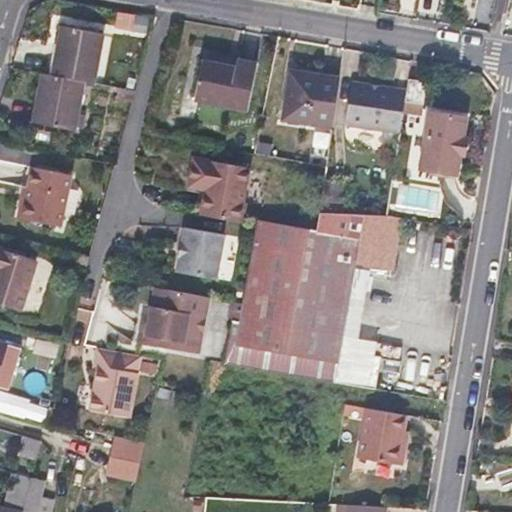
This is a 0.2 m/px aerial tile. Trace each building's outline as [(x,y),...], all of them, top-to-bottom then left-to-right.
[(51,78),(82,83),(89,85),(99,37),(61,30),(57,47),(51,78)] [(51,78),(57,47),(52,46),(46,77),(51,78)] [(237,63),(236,66),(236,68),(203,62),(194,104),(247,115),(257,66),(237,63)] [(337,84),(314,79),(290,75),(283,121),(330,130),(337,84)] [(74,133),(82,83),(51,78),(46,77),(42,76),(39,94),(33,125),(74,133)] [(409,93),(407,104),(425,107),(429,85),(410,82),(409,93)] [(345,126),(402,134),(407,104),(409,93),(351,84),(345,126)] [(28,124),(33,125),(39,94),(34,93),(28,124)] [(433,113),(424,169),(458,174),(461,155),(464,137),(466,118),(433,113)] [(249,169),(192,160),(188,180),(203,183),(201,192),(204,193),(199,216),(241,223),(245,204),(242,204),(249,169)] [(69,177),(31,168),(24,200),(21,200),(16,219),(58,228),(69,177)] [(203,183),(188,180),(186,189),(201,192),(203,183)] [(399,218),(388,216),(318,213),(315,231),(255,221),(238,322),(232,321),(224,365),(334,383),(354,264),(390,269),(399,218)] [(222,236),(183,229),(175,273),(214,279),(222,236)] [(0,254),(0,307),(18,313),(32,264),(0,254)] [(84,268),(87,258),(77,255),(74,265),(84,268)] [(198,355),(207,298),(152,288),(146,327),(140,326),(137,344),(198,355)] [(18,351),(3,347),(0,357),(0,387),(7,389),(18,351)] [(88,411),(128,419),(140,358),(94,349),(91,367),(96,368),(88,411)] [(365,422),(405,424),(406,415),(367,409),(365,422)] [(403,431),(405,424),(365,422),(359,453),(403,454),(405,443),(401,442),(403,431)] [(36,442),(29,440),(21,438),(16,456),(32,461),(36,442)] [(143,446),(126,441),(109,438),(105,480),(135,486),(143,446)] [(401,464),(403,454),(359,453),(358,458),(401,464)] [(0,504),(14,508),(18,495),(22,481),(2,476),(0,483),(0,504)] [(31,511),(39,484),(27,481),(18,511),(31,511)]
